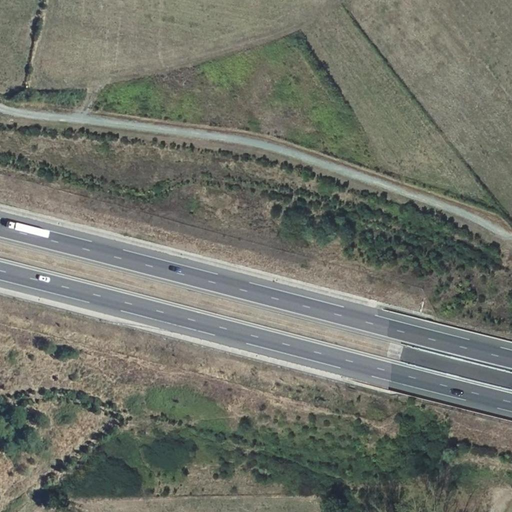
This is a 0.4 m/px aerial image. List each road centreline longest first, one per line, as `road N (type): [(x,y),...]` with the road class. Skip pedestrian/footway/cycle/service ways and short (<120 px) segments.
road 1 (track): [(0,107),(260,142),(511,235)]
road 2 (motorway): [(0,264),(511,394)]
road 3 (motorway): [(511,345),(0,217)]
road 4 (track): [(27,511),(103,447),(140,427)]
